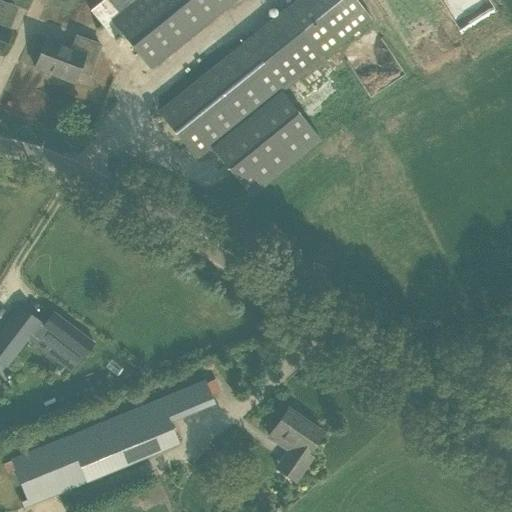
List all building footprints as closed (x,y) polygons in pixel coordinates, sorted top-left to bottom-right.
[(0,0),(0,21),(13,26),(20,4),(6,0),(0,0)] [(148,69),(164,56),(164,57),(234,0),(101,0),(90,10),(111,38),(118,32),(148,69)] [(210,147),(280,91),(371,18),(355,0),(297,0),(158,112),(196,159),(210,147)] [(0,53),(9,31),(0,27),(0,53)] [(46,38),(34,68),(73,83),(78,70),(88,74),(100,45),(77,36),(72,48),(46,38)] [(320,141),(280,91),(210,147),(250,197),(320,141)] [(0,331),(0,362),(5,366),(6,365),(26,338),(70,371),(72,369),(80,358),(92,342),(53,313),(43,327),(18,308),(6,324),(0,331)] [(142,407),(66,437),(10,459),(25,500),(20,502),(23,508),(84,482),(160,452),(178,444),(170,421),(214,403),(204,380),(142,407)] [(287,409),(276,425),(268,436),(288,450),(276,468),(295,481),(312,457),(307,454),(321,432),(287,409)]
